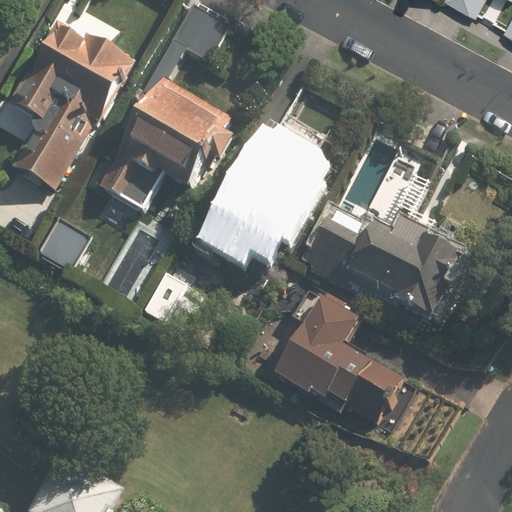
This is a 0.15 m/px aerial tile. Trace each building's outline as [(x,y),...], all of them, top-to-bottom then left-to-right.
[(213,169),(218,160),(227,165),(241,141),(232,136),(238,125),(218,114),(169,85),(187,55),(211,70),(236,27),(197,5),(132,116),(142,122),(103,189),(148,214),(174,170),(195,182),(205,164),(213,169)] [(119,52),(129,34),(104,19),(97,30),(62,8),(8,97),(43,118),(13,167),(63,197),(142,66),(119,52)] [(263,259),(280,268),(307,219),(297,214),(317,179),(264,150),(213,243),(258,268),(263,259)] [(108,233),(110,234),(114,234),(117,234),(119,233),(122,231),(124,230),(126,228),(127,225),(128,223),(128,220),(128,218),(128,215),(127,212),(126,210),(124,208),(122,206),(120,205),(117,204),(115,203),(112,203),(110,203),(107,204),(105,205),(102,207),(101,209),(99,211),(98,214),(97,216),(97,219),(98,222),(98,224),(99,227),(101,229),(103,231),(105,232),(108,233)] [(406,233),(383,220),(374,236),(333,215),(304,271),(345,292),(351,280),(435,323),(466,264),(431,246),(440,230),(415,217),(406,233)] [(95,242),(64,222),(43,256),(73,276),(95,242)] [(209,304),(171,279),(148,314),(185,339),(209,304)] [(406,386),(350,353),(370,318),(317,287),(297,320),(310,327),(279,380),(329,409),(335,398),(383,426),(406,386)] [(119,511),(126,500),(52,456),(20,511),(22,511),(119,511)]
